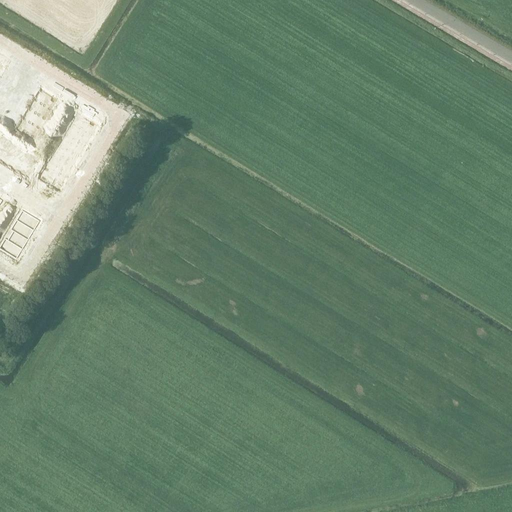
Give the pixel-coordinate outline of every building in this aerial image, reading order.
[(41,90),(35,100),(50,109),(56,99),(41,90)] [(35,100),(29,109),(44,118),(50,109),(35,100)] [(29,109),(23,119),(38,128),(44,118),(29,109)] [(79,114),(73,125),(91,136),(98,125),(79,114)] [(23,119),(17,128),(32,137),(38,128),(23,119)] [(4,125),(0,130),(5,133),(8,128),(4,125)] [(73,125),(66,135),(85,146),(91,136),(73,125)] [(66,135),(60,146),(78,157),(85,146),(66,135)] [(0,140),(0,160),(1,161),(10,146),(11,143),(2,137),(0,140)] [(10,146),(1,161),(9,166),(18,151),(10,146)] [(60,146),(53,156),(72,168),(78,157),(60,146)] [(18,151),(9,166),(17,171),(26,156),(18,151)] [(26,156),(17,171),(26,176),(37,159),(28,153),(26,156)] [(53,156),(47,167),(65,178),(72,168),(53,156)] [(47,167),(40,177),(59,189),(65,178),(47,167)] [(21,210),(15,220),(33,231),(39,221),(21,210)] [(15,220),(10,229),(27,240),(33,231),(15,220)] [(4,238),(4,239),(21,250),(27,240),(10,229),(9,230),(12,231),(7,240),(4,238)] [(4,239),(0,245),(0,249),(16,259),(21,250),(4,239)] [(5,288),(0,296),(0,307),(1,309),(0,311),(0,318),(5,322),(12,311),(7,308),(15,294),(5,288)]
